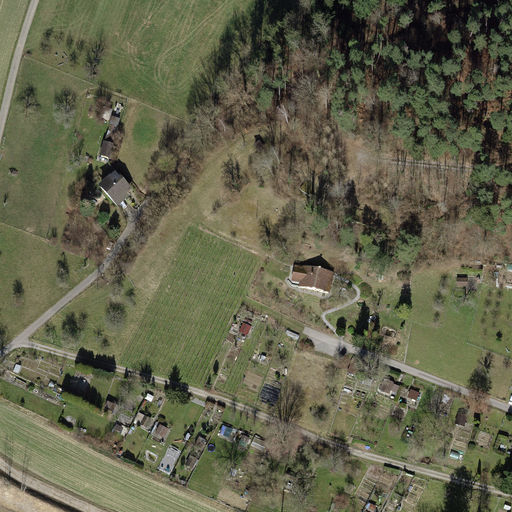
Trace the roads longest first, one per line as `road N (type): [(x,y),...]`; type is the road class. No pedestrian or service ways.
road 1 (track): [(13,344),(212,395),(353,452),(511,494)]
road 2 (track): [(360,158),(511,172)]
road 3 (track): [(35,0),(0,129)]
